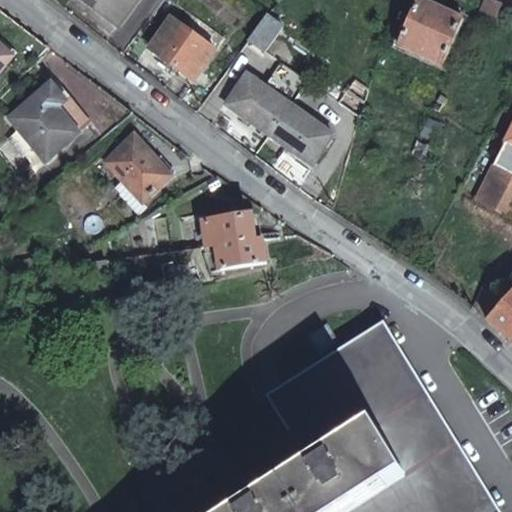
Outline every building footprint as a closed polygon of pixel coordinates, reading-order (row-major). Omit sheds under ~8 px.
[(92,0),(101,8),(97,12),(118,29),(140,0),(92,0)] [(421,0),(420,0),(401,44),(447,64),(468,14),(461,11),(461,8),(443,0),(427,0),(427,2),(421,0)] [(492,26),(505,4),(496,0),(486,0),(477,19),(492,26)] [(26,76),(54,49),(27,27),(4,10),(0,14),(0,73),(10,61),(26,76)] [(267,17),(248,42),(265,53),(284,29),(267,17)] [(216,52),(174,20),(153,51),(194,82),(216,52)] [(334,138),(248,76),(227,106),(315,167),(334,138)] [(53,84),(10,119),(46,163),(81,134),(62,108),(69,103),(53,84)] [(360,121),(365,106),(347,93),(339,105),(360,121)] [(511,136),(489,180),(511,192),(511,136)] [(134,138),(105,164),(141,203),(170,177),(134,138)] [(511,192),(489,180),(480,198),(511,215),(511,192)] [(204,223),(207,248),(217,247),(220,271),(265,266),(262,241),(254,242),(250,218),(204,223)] [(315,253),(323,258),(327,251),(319,246),(315,253)] [(104,261),(81,265),(84,280),(106,277),(104,261)] [(504,337),(511,343),(511,276),(510,281),(511,282),(511,296),(489,323),(504,337)] [(475,311),(489,323),(498,304),(486,294),(475,311)] [(230,511),(492,511),(438,421),(381,326),(325,359),(260,397),(303,469),(230,511)] [(323,328),(305,339),(315,356),(333,347),(323,328)]
